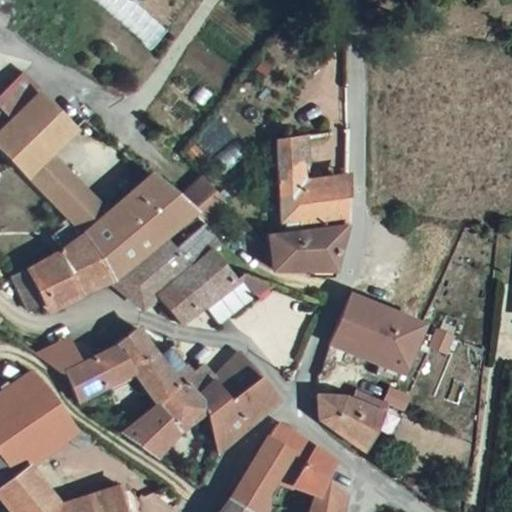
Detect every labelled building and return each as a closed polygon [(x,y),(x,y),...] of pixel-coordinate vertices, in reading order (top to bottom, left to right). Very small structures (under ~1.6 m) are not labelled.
[(165,30),(129,0),(99,0),(152,45),(165,30)] [(25,63),(0,90),(0,97),(14,111),(41,87),(45,82),(25,63)] [(41,87),(14,111),(0,127),(0,148),(25,177),(52,150),(77,126),(41,87)] [(0,127),(14,111),(0,97),(0,127)] [(269,141),(275,221),(339,213),(341,182),(298,183),(298,174),(297,161),(299,150),(300,132),(269,141)] [(52,150),(25,177),(79,239),(106,214),(52,150)] [(106,214),(79,239),(114,277),(164,242),(172,250),(200,224),(193,214),(176,197),(152,174),(106,214)] [(341,182),(339,174),(298,174),(298,183),(341,182)] [(196,176),(176,197),(193,214),(200,224),(223,203),(196,176)] [(334,237),(338,219),(275,235),(263,235),(264,236),(268,271),(329,270),(334,237)] [(215,244),(200,224),(172,250),(188,268),(212,251),(215,244)] [(105,283),(114,277),(79,239),(58,255),(8,283),(24,310),(42,299),(53,311),(103,281),(105,283)] [(164,242),(114,277),(137,305),(152,295),(188,268),(172,250),(164,242)] [(188,268),(152,295),(176,319),(202,301),(233,279),(212,251),(188,268)] [(233,279),(202,301),(214,323),(272,284),(245,270),(233,279)] [(344,289),(329,328),(401,361),(419,322),(344,289)] [(126,375),(148,405),(149,406),(172,384),(166,374),(133,326),(80,364),(60,380),(75,406),(77,408),(126,375)] [(324,341),(396,371),(401,361),(329,328),(324,341)] [(67,343),(37,363),(60,380),(80,364),(67,343)] [(244,423),(271,397),(234,352),(206,373),(197,362),(188,369),(179,362),(166,374),(172,384),(149,406),(172,433),(173,431),(197,414),(210,451),(244,423)] [(51,505),(26,468),(17,457),(56,407),(40,388),(35,378),(24,369),(0,387),(0,454),(14,468),(0,483),(0,499),(11,511),(45,511),(47,511),(51,505)] [(312,414),(358,447),(384,396),(370,386),(364,391),(349,381),(337,377),(313,370),(311,373),(312,414)] [(148,405),(116,436),(152,461),(172,433),(149,406),(148,405)] [(58,434),(67,420),(56,407),(17,457),(26,468),(58,434)] [(85,433),(67,420),(58,434),(77,446),(85,433)] [(301,467),(300,476),(326,476),(328,455),(272,421),(222,497),(242,511),(268,511),(269,510),(262,506),(280,476),(280,466),(301,467)] [(0,483),(14,468),(0,454),(0,483)] [(280,466),(280,476),(300,476),(301,467),(280,466)] [(311,503),(337,510),(341,490),(326,476),(311,503)] [(47,511),(141,511),(139,499),(121,502),(115,485),(58,510),(51,505),(47,511)] [(242,511),(222,497),(221,498),(211,511),(242,511)] [(337,511),(337,510),(311,503),(309,511),(337,511)]
